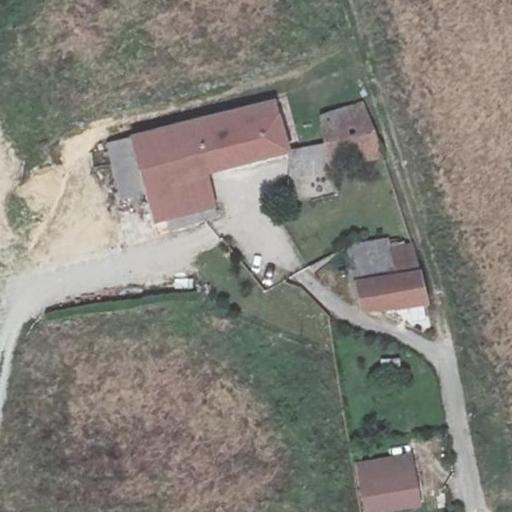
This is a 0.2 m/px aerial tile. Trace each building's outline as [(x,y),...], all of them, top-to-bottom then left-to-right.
[(377,155),(360,106),(333,114),(346,139),(321,148),(329,173),(377,155)] [(272,107),(131,140),(150,224),(210,212),(204,177),(282,159),(272,107)] [(17,195),(44,254),(92,232),(82,210),(57,221),(51,208),(75,198),(64,174),(17,195)] [(391,281),(386,259),(384,248),(381,240),(346,243),(354,286),(351,288),(355,311),(361,315),(389,310),(382,283),(391,281)] [(405,255),(386,259),(391,281),(382,283),(389,310),(419,306),(405,255)] [(363,511),(391,511),(415,508),(405,463),(356,471),(363,511)]
